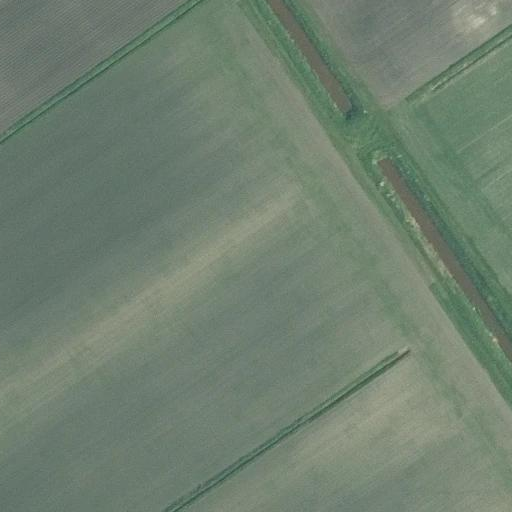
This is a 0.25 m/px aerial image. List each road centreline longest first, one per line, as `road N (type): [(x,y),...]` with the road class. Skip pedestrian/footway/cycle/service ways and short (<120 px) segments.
road 1 (track): [(247,0),(511,398)]
road 2 (track): [(298,0),(511,313)]
